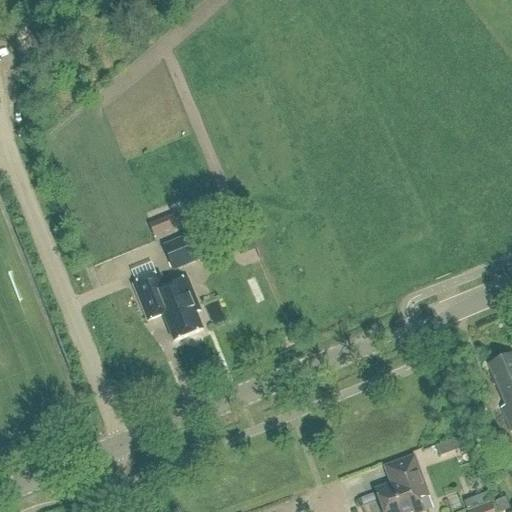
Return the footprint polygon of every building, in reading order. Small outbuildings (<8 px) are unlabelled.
[(155,238),(179,228),(175,216),(150,226),(155,238)] [(238,243),(253,237),(249,228),(234,234),(238,243)] [(165,248),(174,272),(206,259),(196,235),(165,248)] [(166,288),(160,275),(134,286),(149,321),(164,315),(176,342),(204,331),(197,313),(201,311),(188,279),(166,288)] [(511,358),(491,368),(507,409),(502,411),(511,435),(511,358)] [(440,458),(455,453),(451,442),(436,448),(440,458)] [(422,511),(419,502),(429,498),(414,459),(385,470),(391,487),(376,493),(383,511),(382,511),(422,511)]
